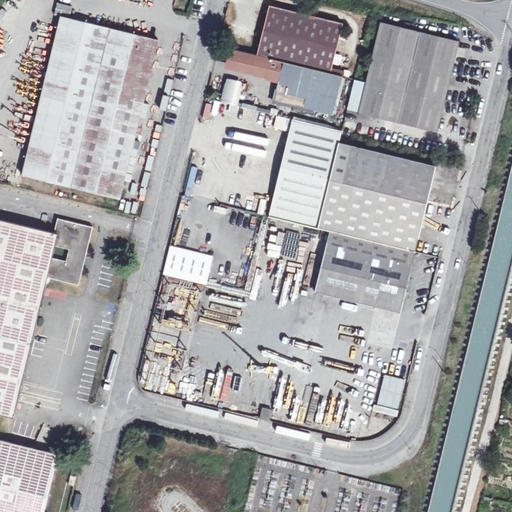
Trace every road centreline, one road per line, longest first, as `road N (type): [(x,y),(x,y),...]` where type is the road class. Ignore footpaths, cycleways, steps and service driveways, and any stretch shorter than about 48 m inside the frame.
road 1 (unclassified): [(511,30),(420,409),(398,444),(354,458),(118,401)]
road 2 (unclassified): [(213,0),(118,401)]
road 3 (unknown): [(107,219),(67,389),(74,414),(112,427)]
